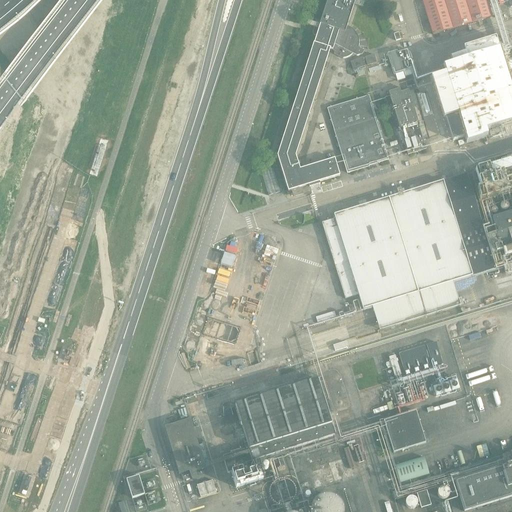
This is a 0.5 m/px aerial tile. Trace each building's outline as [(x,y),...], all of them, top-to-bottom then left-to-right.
[(313,43),(277,156),(286,188),(287,192),(291,191),(293,197),(302,194),(303,194),(309,192),(310,191),(309,188),(319,184),(318,182),(339,176),(336,166),(334,159),(299,170),(295,156),(330,49),(332,50),(335,51),(333,54),(343,59),(345,58),(348,57),(351,55),(352,54),(356,56),(360,55),(362,55),(364,51),(358,48),(359,44),(358,40),(357,37),(356,33),(353,30),(350,28),(347,27),(355,0),(327,0),(319,25),(320,25),(318,31),(316,30),(314,34),(316,35),(314,43),(313,43)] [(421,0),(432,35),(492,17),(487,0),(421,0)] [(389,15),(391,23),(399,20),(397,12),(389,15)] [(396,52),(387,54),(393,74),(412,68),(407,50),(397,54),(396,52)] [(444,75),(430,79),(442,117),(445,117),(453,141),(463,138),(465,144),(487,137),(485,131),(488,130),(511,122),(511,92),(503,63),(500,52),(499,50),(467,60),(465,54),(449,59),(451,65),(442,67),(444,75)] [(374,55),(364,57),(367,66),(376,63),(374,55)] [(350,62),(352,70),(365,66),(363,58),(350,62)] [(389,93),(407,155),(425,149),(408,91),(400,93),(399,90),(389,93)] [(327,109),(347,174),(370,167),(369,166),(388,160),(369,96),(327,109)] [(496,271),(483,228),(467,174),(334,214),(335,219),(322,223),(346,299),(359,296),(364,309),(372,307),(380,330),(460,305),(453,284),(496,271)] [(511,211),(492,217),(504,258),(511,255),(511,211)] [(405,378),(444,367),(437,343),(398,354),(405,378)] [(247,450),(222,458),(222,459),(223,463),(227,477),(231,476),(236,493),(262,485),(255,460),(334,437),(317,381),(234,406),(247,450)] [(439,381),(439,388),(435,388),(435,393),(458,393),(458,381),(439,381)] [(431,420),(437,438),(471,427),(465,409),(431,420)] [(393,453),(425,442),(416,412),(383,422),(393,453)] [(190,420),(164,428),(166,434),(168,439),(179,475),(181,475),(183,481),(191,479),(191,480),(192,480),(193,481),(194,481),(195,481),(195,480),(196,480),(196,479),(197,479),(197,478),(197,477),(205,474),(203,470),(205,469),(223,463),(222,459),(204,466),(193,431),(190,420)] [(446,450),(454,470),(482,460),(474,440),(446,450)] [(210,462),(204,443),(198,445),(204,464),(210,462)] [(401,484),(430,475),(424,457),(396,466),(401,484)] [(328,464),(334,483),(347,478),(341,460),(328,464)] [(464,511),(511,497),(511,465),(454,483),(463,511),(464,511)] [(144,495),(138,477),(134,478),(133,476),(125,478),(132,499),(144,495)] [(299,489),(278,478),(268,498),(288,509),(299,489)] [(213,482),(197,486),(201,498),(216,493),(213,482)] [(430,506),(426,492),(416,495),(421,509),(430,506)] [(344,511),(344,509),(343,506),(342,503),(340,501),(338,499),(336,497),(332,496),(329,495),(325,495),(323,496),(319,497),(317,499),(315,501),(313,504),(311,508),(311,511),(310,511),(344,511)]
